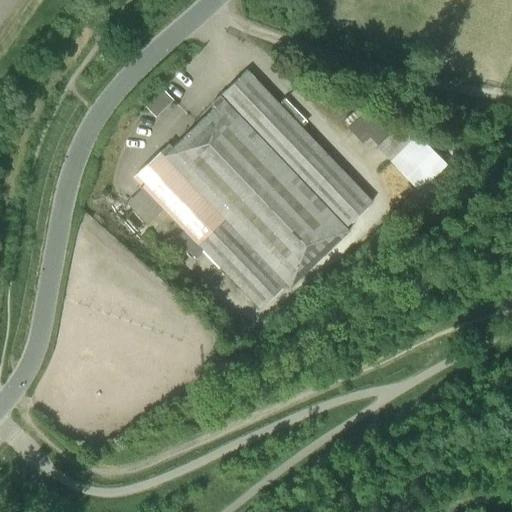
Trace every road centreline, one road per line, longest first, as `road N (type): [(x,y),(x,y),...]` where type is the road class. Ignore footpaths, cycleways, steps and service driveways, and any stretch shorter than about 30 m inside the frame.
road 1 (unknown): [(13,390),(32,426),(68,459),(92,475),(121,475),(441,332),(511,310)]
road 2 (unclassified): [(0,405),(36,342),(67,184),(94,113),(212,0)]
